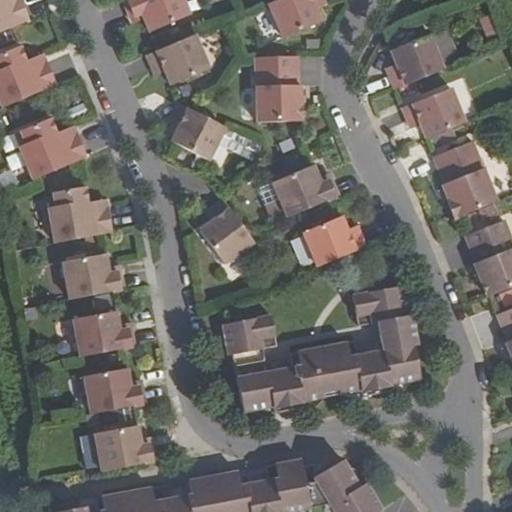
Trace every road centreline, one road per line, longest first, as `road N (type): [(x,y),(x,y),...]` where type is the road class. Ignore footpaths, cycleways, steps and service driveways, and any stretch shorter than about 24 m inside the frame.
road 1 (residential): [(76,0),(139,147),(168,254),(168,299),(195,424),(223,441),(308,433)]
road 2 (residential): [(361,0),(328,72),(453,351),(463,398)]
road 3 (residential): [(463,398),(308,433)]
road 4 (residential): [(308,433),(363,450),(420,489)]
